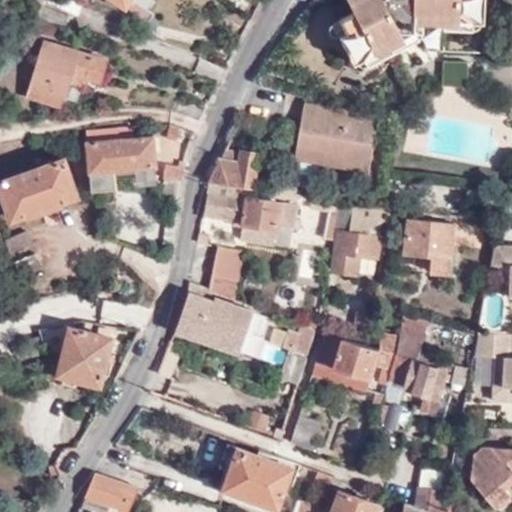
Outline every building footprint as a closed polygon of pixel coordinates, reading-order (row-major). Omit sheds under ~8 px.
[(82,5),(73,0),(46,0),(45,1),(74,15),(82,5)] [(471,23),(484,26),(484,0),(349,0),(348,1),(354,14),(338,24),(343,36),(339,39),(355,68),(365,62),(374,49),(401,34),(414,35),(416,22),(445,24),(446,14),(459,14),(471,23)] [(63,13),(43,4),(31,14),(52,22),(57,23),(63,13)] [(52,22),(31,14),(25,21),(4,52),(26,54),(35,31),(49,33),(52,22)] [(105,58),(42,39),(26,95),(64,106),(75,102),(83,75),(99,80),(105,58)] [(441,90),(456,90),(456,82),(466,82),(467,65),(442,64),(441,90)] [(456,82),(456,90),(466,91),(466,82),(456,82)] [(199,119),(205,107),(177,96),(175,110),(199,119)] [(311,135),(314,111),(306,109),(302,133),(311,135)] [(380,124),(314,111),(311,135),(302,133),(299,152),(326,156),(324,168),(370,177),(380,124)] [(174,140),(180,128),(171,124),(165,135),(174,140)] [(132,138),(131,128),(85,132),(90,191),(114,189),(112,169),(156,165),(152,136),(132,138)] [(71,141),(68,129),(56,131),(59,143),(71,141)] [(241,154),(223,150),(219,158),(239,163),(241,154)] [(297,163),(324,168),(326,156),(299,152),(297,163)] [(239,163),(219,158),(207,181),(208,182),(252,190),(258,156),(241,154),(239,163)] [(76,194),(63,159),(0,180),(0,194),(8,219),(26,212),(27,216),(60,204),(59,201),(76,194)] [(180,176),(183,163),(165,161),(163,174),(166,174),(180,176)] [(178,197),(180,176),(166,174),(164,194),(178,197)] [(282,194),(271,193),(252,190),(208,182),(202,215),(241,222),(238,240),(271,246),(272,242),(272,240),(275,226),(293,230),(296,230),(298,222),(293,221),(297,197),(282,194)] [(283,186),(282,194),(297,197),(298,189),(283,186)] [(390,209),(384,209),(340,204),(339,209),(350,210),(348,217),(375,221),(387,222),(390,209)] [(350,210),(339,209),(338,212),(334,231),(338,232),(333,272),(355,274),(357,256),(376,257),(379,238),(366,236),(368,226),(374,227),(375,221),(348,217),(350,210)] [(334,231),(338,212),(328,211),(323,241),(332,243),(334,231)] [(95,217),(97,233),(110,239),(106,215),(95,217)] [(448,275),(452,223),(408,220),(405,256),(430,257),(430,274),(448,275)] [(290,245),(293,230),(275,226),(272,240),(272,242),(290,245)] [(207,231),(199,229),(196,243),(204,245),(207,231)] [(24,231),(1,241),(6,253),(28,245),(24,231)] [(511,246),(493,245),(489,266),(510,268),(508,296),(511,295),(511,246)] [(216,246),(210,275),(236,281),(241,252),(216,246)] [(9,264),(13,275),(37,266),(32,255),(9,264)] [(236,281),(210,275),(208,290),(210,291),(233,299),(236,281)] [(175,327),(256,355),(269,315),(253,310),(254,307),(233,299),(210,291),(208,290),(188,283),(185,298),(175,327)] [(417,355),(425,322),(403,315),(396,339),(391,357),(385,379),(399,384),(398,387),(421,394),(417,409),(431,414),(447,364),(417,355)] [(279,375),(297,382),(311,338),(314,331),(302,326),(293,349),(289,347),(279,375)] [(82,379),(100,383),(111,338),(70,327),(58,373),(62,374),(63,381),(77,386),(82,379)] [(509,335),(476,332),(474,336),(471,355),(493,356),(491,384),(511,385),(511,356),(506,356),(509,335)] [(379,334),(375,352),(391,357),(396,339),(379,334)] [(375,352),(321,336),(309,376),(363,391),(371,365),(380,368),(376,381),(384,383),(385,379),(391,357),(375,352)] [(30,356),(38,353),(33,337),(25,339),(30,356)] [(156,371),(170,376),(178,351),(167,347),(156,371)] [(511,385),(491,384),(490,399),(511,400),(511,385)] [(389,390),(383,388),(380,397),(386,399),(389,390)] [(226,404),(204,395),(199,407),(222,416),(226,404)] [(308,408),(300,404),(296,415),(305,417),(308,408)] [(380,404),(379,426),(396,427),(398,405),(380,404)] [(305,417),(296,415),(287,443),(310,451),(318,422),(305,417)] [(221,489),(275,511),(289,470),(224,445),(216,467),(228,472),(221,489)] [(511,446),(482,445),(473,453),(470,477),(494,505),(510,492),(504,485),(511,479),(511,446)] [(319,487),(323,476),(314,473),(311,483),(319,487)] [(137,489),(94,474),(84,496),(128,511),(137,489)] [(327,489),(330,478),(323,476),(319,487),(327,489)] [(428,511),(440,511),(445,490),(415,484),(412,507),(428,511)] [(373,511),(375,508),(337,495),(331,511),(373,511)] [(128,511),(84,496),(80,506),(96,511),(128,511)] [(428,511),(412,507),(394,500),(391,511),(428,511)] [(319,511),(320,510),(296,501),(291,511),(319,511)]
